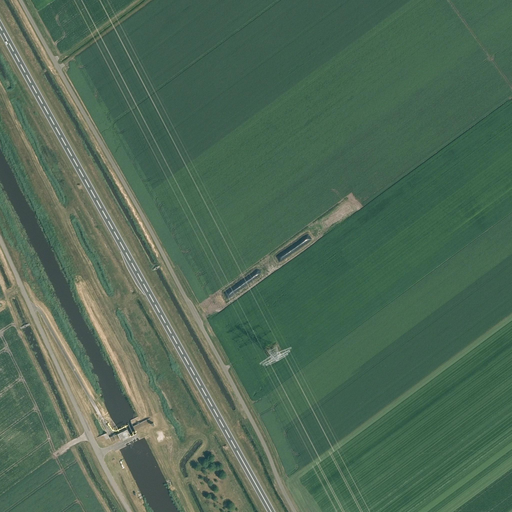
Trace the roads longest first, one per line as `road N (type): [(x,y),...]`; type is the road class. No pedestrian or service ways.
road 1 (unclassified): [(294,511),(140,207),(20,0)]
road 2 (trunk): [(270,511),(0,22)]
road 3 (unclassified): [(128,511),(0,241)]
